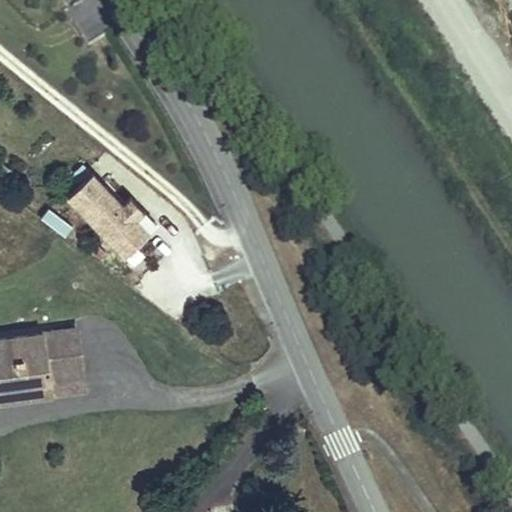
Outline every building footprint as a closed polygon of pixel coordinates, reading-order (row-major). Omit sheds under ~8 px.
[(0,178),(5,183),(16,171),(3,161),(0,164),(0,178)] [(134,218),(143,210),(131,197),(122,205),(91,173),(68,196),(125,255),(149,232),(134,218)] [(48,208),(39,218),(63,237),(72,227),(48,208)] [(143,210),(134,218),(149,232),(157,224),(143,210)] [(0,384),(82,374),(76,328),(0,337),(0,384)] [(0,399),(84,389),(82,374),(0,384),(0,399)]
